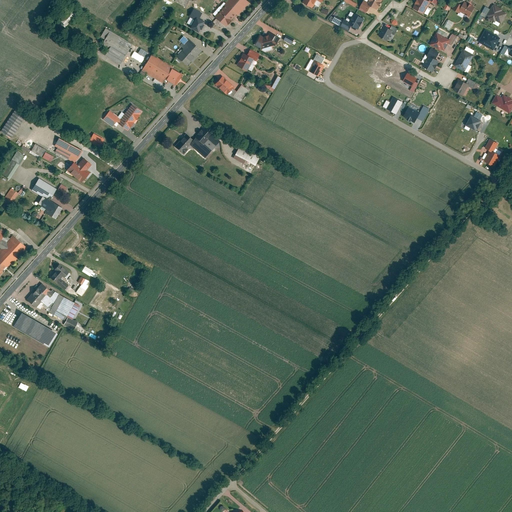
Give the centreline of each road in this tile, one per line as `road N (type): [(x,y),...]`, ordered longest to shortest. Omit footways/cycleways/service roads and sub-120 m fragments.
road 1 (unclassified): [(205,511),(498,178)]
road 2 (tertiary): [(0,301),(271,0)]
road 3 (residential): [(468,160),(333,87),(326,78),(344,45),(361,39)]
